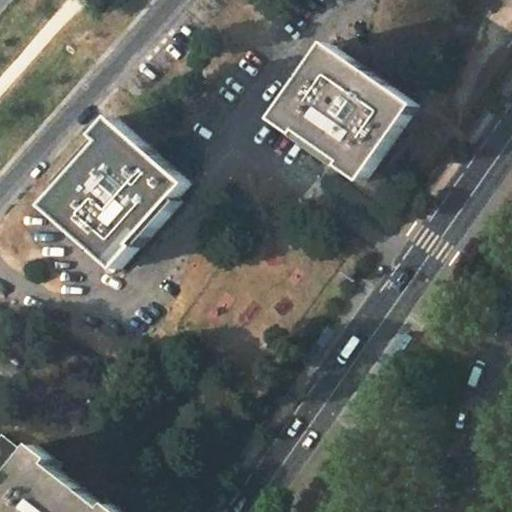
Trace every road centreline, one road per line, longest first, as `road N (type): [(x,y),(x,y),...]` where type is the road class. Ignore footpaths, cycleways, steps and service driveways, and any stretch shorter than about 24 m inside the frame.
road 1 (tertiary): [(511,133),(246,511)]
road 2 (residential): [(0,187),(168,0)]
road 3 (residential): [(511,325),(450,511)]
